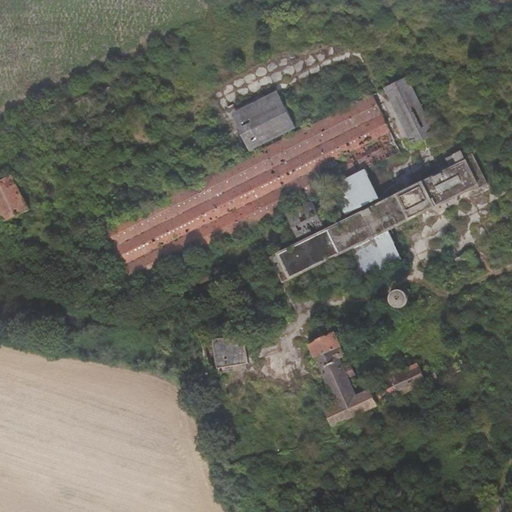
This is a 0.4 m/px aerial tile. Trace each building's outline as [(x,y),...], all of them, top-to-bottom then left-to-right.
[(434,133),(408,77),(386,88),(413,144),(434,133)] [(233,113),(235,119),(281,96),(278,90),(233,113)] [(249,155),(242,159),(236,162),(102,229),(130,287),(332,187),(367,170),(402,153),(373,94),(249,155)] [(281,96),(235,119),(249,149),(296,126),(281,96)] [(230,152),(236,162),(242,159),(237,148),(230,152)] [(342,253),(389,229),(481,185),(482,188),(490,184),(475,154),(466,158),(462,151),(447,158),(452,169),(272,258),(284,281),(342,253)] [(381,198),(367,170),(332,187),(346,215),(381,198)] [(0,210),(5,220),(28,208),(11,177),(0,182),(0,210)] [(299,238),(324,226),(313,202),(288,214),(299,238)] [(403,259),(389,229),(342,253),(356,282),(403,259)] [(462,269),(475,262),(471,253),(457,259),(462,269)] [(397,320),(401,317),(399,314),(358,336),(353,339),(356,346),(398,322),(397,320)] [(209,376),(227,373),(239,371),(248,369),(247,363),(251,362),(247,340),(228,342),(227,331),(217,333),(218,338),(202,340),(209,376)] [(310,345),(316,358),(317,358),(341,346),(342,346),(336,332),(310,345)] [(317,358),(316,358),(317,360),(337,404),(326,409),(334,427),(380,407),(378,403),(400,394),(393,379),(358,395),(351,379),(345,367),(342,359),(345,353),(342,346),(341,346),(317,358)] [(352,363),(345,367),(351,379),(357,375),(352,363)] [(391,375),(393,379),(400,394),(401,396),(428,385),(418,363),(391,375)] [(239,371),(227,373),(229,381),(240,379),(239,371)]
